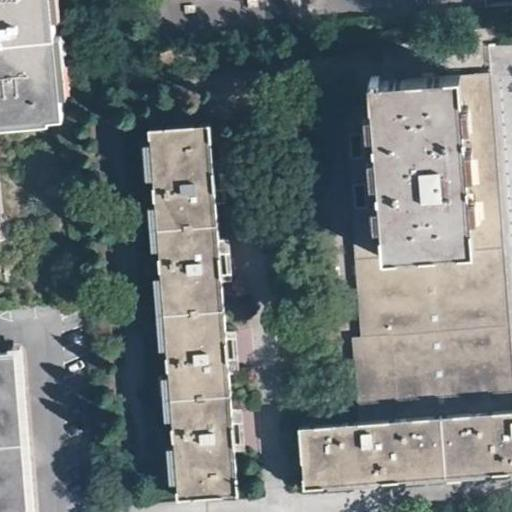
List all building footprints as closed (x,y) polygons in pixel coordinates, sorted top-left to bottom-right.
[(48,116),(61,114),(49,0),(0,0),(0,124),(48,120),(48,116)] [(304,483),(511,467),(511,340),(490,73),(369,81),(370,108),(384,261),(357,264),(362,334),(353,335),(358,419),(300,424),(304,483)] [(347,109),(357,264),(384,261),(370,108),(347,109)] [(178,493),(238,489),(210,121),(149,125),(178,493)] [(0,511),(29,511),(18,351),(0,351),(0,511)]
